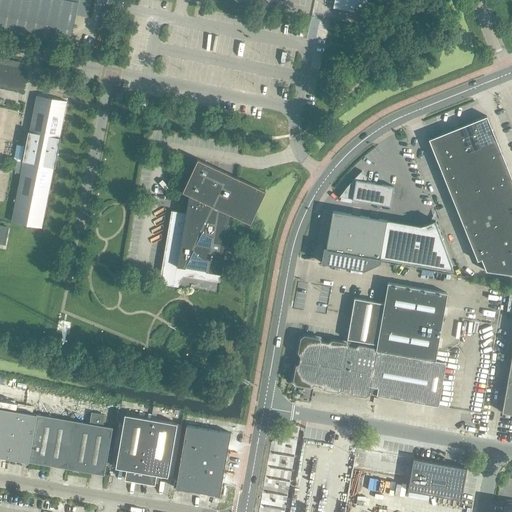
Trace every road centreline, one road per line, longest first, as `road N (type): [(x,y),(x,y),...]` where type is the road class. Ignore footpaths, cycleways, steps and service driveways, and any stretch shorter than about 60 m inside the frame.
road 1 (unclassified): [(264,408),(291,254),(327,177),(393,121),(504,74)]
road 2 (unclassified): [(494,448),(264,408)]
road 3 (unclassified): [(0,478),(189,511)]
